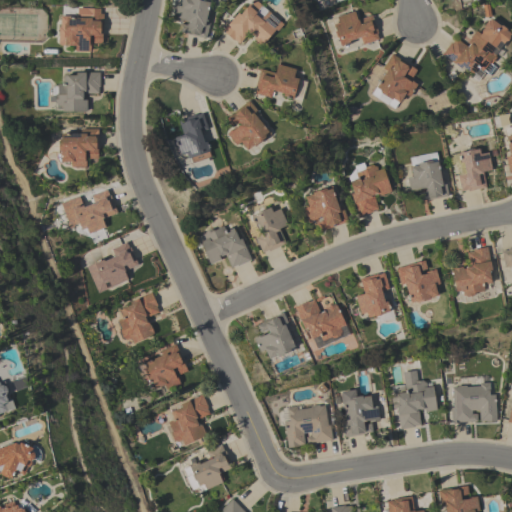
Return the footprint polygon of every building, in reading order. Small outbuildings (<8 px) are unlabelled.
[(205,38),(184,34),(184,33),(178,31),(180,22),(171,20),(174,5),(180,6),(181,0),(204,0),(204,2),(209,3),(205,22),(209,23),(205,38)] [(254,0),(283,24),(277,31),(275,30),(262,45),(248,33),(239,44),(234,39),(233,40),(222,30),(237,13),(239,15),(252,0),(254,0)] [(102,44),(93,43),(94,35),(89,35),(89,41),(90,41),(90,51),(75,51),(75,46),(65,45),(65,38),(63,38),(64,23),(66,21),(66,17),(86,18),(86,14),(87,14),(87,8),(97,8),(97,14),(103,14),(102,44)] [(337,37),(334,31),(335,30),(333,25),(338,23),(336,17),(354,11),(357,20),(371,15),(377,32),(376,33),(378,39),(362,45),(360,37),(349,40),(350,43),(340,46),(337,37)] [(450,42),(451,43),(455,38),(467,47),(469,44),(467,42),(475,31),(480,34),(481,32),(480,31),(483,27),(482,27),(488,20),(489,20),(490,18),(500,26),(501,26),(506,29),(506,30),(508,32),(509,39),(507,42),(504,41),(494,55),(496,57),(490,63),(496,67),(489,75),(482,70),(482,71),(477,67),(471,74),(462,66),(460,68),(441,54),(450,42)] [(393,108),(371,94),(386,71),(382,68),(391,54),(416,70),(411,78),(405,74),(403,77),(407,80),(408,78),(417,84),(409,97),(404,94),(399,102),(397,101),(393,108)] [(306,81),(300,101),(292,98),(292,99),(283,96),(284,93),(272,90),(270,98),(254,93),(256,87),(255,86),(260,69),(275,74),(278,64),(295,69),(293,75),(298,76),(298,79),(306,81)] [(99,87),(98,87),(98,93),(83,93),(83,100),(87,100),(87,112),(62,112),(62,105),(58,105),(55,102),(55,96),(57,94),(57,84),(64,84),(64,76),(77,76),(77,73),(84,73),(99,73),(99,87)] [(226,134),(232,128),(225,120),(248,100),(259,114),(257,117),(270,132),(270,135),(264,139),(261,139),(254,145),(253,145),(246,150),(240,142),(236,145),(226,134)] [(207,129),(200,131),(204,142),(206,141),(209,151),(207,151),(209,157),(192,163),(190,157),(187,158),(186,153),(180,155),(174,137),(183,134),(178,120),(186,117),(187,118),(202,113),(207,129)] [(98,158),(89,158),(89,152),(87,152),(85,150),(84,153),(86,153),(86,167),(71,166),(71,161),(60,161),(60,153),(59,153),(59,139),(61,138),(61,133),(81,133),(81,129),(97,129),(98,158)] [(455,163),(450,164),(448,155),(458,153),(467,151),(467,149),(473,148),(474,149),(478,148),(479,149),(480,149),(481,153),(488,152),(491,169),(482,171),(485,187),(467,191),(467,190),(460,191),(457,175),(458,175),(455,163)] [(448,196),(427,200),(426,199),(422,200),(420,192),(426,191),(425,187),(418,189),(419,190),(410,192),(407,177),(412,176),(410,166),(411,166),(409,158),(435,152),(441,181),(445,180),(448,196)] [(390,192),(379,195),(379,194),(377,194),(373,195),(377,208),(371,211),(372,212),(358,217),(350,194),(353,193),(348,177),(355,166),(356,166),(356,165),(363,163),(365,169),(366,166),(372,164),(375,166),(376,166),(377,170),(383,168),(390,192)] [(347,221),(320,231),(317,222),(322,221),(323,216),(317,217),(317,219),(307,222),(303,208),(307,207),(304,196),(312,194),(312,192),(331,186),(337,207),(342,205),(347,221)] [(67,219),(64,220),(62,215),(64,214),(60,203),(79,196),(83,207),(94,203),(91,195),(106,189),(109,196),(110,195),(116,213),(102,218),(105,227),(88,233),(88,232),(86,233),(84,228),(81,229),(79,223),(73,225),(72,227),(70,228),(68,227),(67,225),(68,222),(67,219)] [(287,225),(278,229),(284,244),(268,251),(268,250),(262,253),(255,237),(262,234),(260,230),(258,232),(255,226),(253,227),(251,223),(252,222),(251,219),(253,218),(252,215),(269,207),(272,212),(279,208),(287,225)] [(250,260),(237,266),(237,265),(231,268),(224,254),(219,257),(220,259),(210,264),(199,242),(204,239),(203,235),(204,234),(205,231),(210,229),(209,232),(223,226),(225,231),(233,228),(238,239),(241,238),(250,260)] [(98,293),(86,266),(103,259),(104,261),(114,256),(111,249),(126,242),(128,248),(130,248),(137,264),(123,271),(127,279),(98,293)] [(451,271),(452,270),(452,268),(462,266),(463,269),(464,269),(464,268),(469,267),(466,252),(472,251),(472,250),(486,247),(491,270),(488,270),(491,282),(482,284),(483,290),(474,292),(473,295),(466,296),(464,294),(462,295),(461,290),(456,291),(451,271)] [(511,272),(511,266),(504,268),(501,251),(507,250),(507,248),(511,247),(511,272)] [(424,260),(427,271),(435,269),(439,283),(434,285),(437,295),(429,297),(430,299),(417,302),(414,301),(410,302),(404,283),(400,285),(395,268),(424,260)] [(389,307),(392,317),(380,320),(378,315),(374,316),(367,317),(365,312),(359,314),(354,296),(363,294),(359,279),(384,272),(388,289),(386,289),(387,291),(382,292),(382,290),(381,291),(384,302),(386,301),(388,308),(389,307)] [(150,292),(156,305),(155,306),(158,312),(145,318),(147,321),(149,324),(153,333),(152,334),(133,343),(132,342),(132,343),(129,338),(126,340),(121,339),(118,332),(119,329),(121,329),(120,326),(119,327),(116,321),(117,321),(117,320),(123,317),(122,316),(121,316),(119,312),(120,312),(119,309),(130,304),(129,302),(150,292)] [(315,348),(311,339),(312,339),(307,327),(304,328),(300,320),(300,321),(293,307),(307,301),(307,302),(313,299),(320,313),(326,310),(325,308),(334,304),(335,306),(335,305),(344,325),(348,334),(315,348)] [(282,312),(289,327),(285,329),(294,347),(289,348),(289,351),(277,357),(276,356),(269,359),(264,349),(259,352),(253,338),(261,334),(256,325),(263,322),(262,321),(282,312)] [(187,371),(179,374),(176,369),(172,368),(171,369),(174,375),(175,374),(179,383),(166,390),(164,385),(154,389),(151,382),(150,382),(144,370),(145,367),(143,363),(161,354),(160,351),(174,344),(187,371)] [(436,410),(424,412),(424,408),(417,410),(419,424),(413,426),(413,427),(399,429),(396,407),(392,408),(390,395),(392,395),(391,386),(404,384),(402,372),(415,370),(417,381),(421,380),(424,382),(425,382),(426,387),(432,386),(436,410)] [(451,422),(450,407),(452,407),(452,387),(456,387),(456,385),(465,385),(465,386),(479,386),(479,383),(489,382),(489,394),(494,394),(495,422),(485,422),(485,421),(479,421),(478,410),(471,410),(471,414),(476,413),(476,421),(451,422)] [(0,413),(9,411),(0,385),(0,413)] [(340,391),(354,389),(355,396),(361,395),(361,397),(369,396),(371,406),(376,405),(379,420),(369,422),(369,421),(363,422),(363,424),(370,423),(372,431),(365,433),(365,434),(344,437),(341,421),(345,420),(342,404),(340,391)] [(207,407),(206,408),(209,414),(196,420),(197,424),(197,425),(196,425),(197,427),(201,425),(205,435),(183,445),(181,440),(177,441),(173,440),(170,434),(172,431),(168,422),(173,419),(170,412),(181,407),(180,404),(201,394),(207,407)] [(280,425),(278,412),(281,411),(281,408),(286,407),(286,408),(296,407),(296,406),(300,405),(300,409),(310,408),(310,406),(319,405),(319,406),(324,405),(327,425),(329,425),(331,440),(306,444),(305,437),(310,436),(309,432),(302,433),(304,444),(298,445),(298,446),(287,448),(283,424),(280,425)] [(0,448),(14,443),(18,444),(19,442),(32,447),(30,451),(33,452),(34,456),(32,459),(30,461),(31,462),(29,466),(27,467),(23,475),(14,471),(11,478),(9,477),(8,478),(1,475),(1,474),(0,473),(0,448)] [(186,477),(182,468),(191,464),(191,463),(194,462),(194,463),(197,462),(198,464),(210,459),(206,452),(221,445),(224,451),(232,467),(218,474),(222,482),(201,492),(195,480),(194,481),(191,475),(193,474),(192,474),(186,477)] [(444,511),(444,506),(439,506),(437,490),(466,486),(468,497),(476,496),(478,511),(473,511),(444,511)] [(387,511),(386,501),(393,500),(393,499),(410,496),(413,511),(422,510),(422,511),(387,511)] [(221,511),(222,511),(221,510),(232,499),(243,511),(221,511)] [(0,511),(0,505),(12,501),(14,506),(21,503),(24,511),(0,511)]
